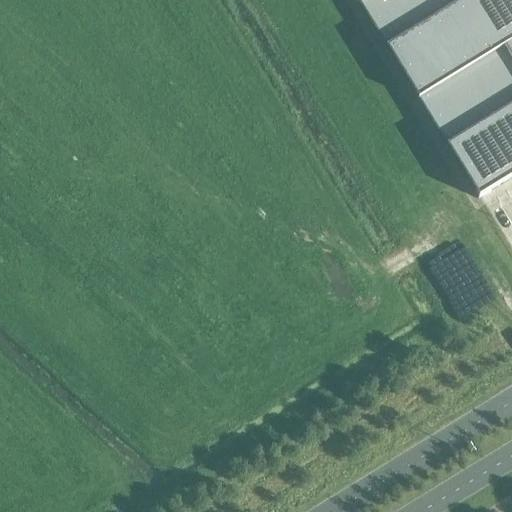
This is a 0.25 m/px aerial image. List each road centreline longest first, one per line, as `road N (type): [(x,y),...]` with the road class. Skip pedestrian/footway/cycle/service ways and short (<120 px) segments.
road 1 (track): [(0,60),(297,324),(468,218),(511,289)]
road 2 (tertiary): [(511,401),(332,511)]
